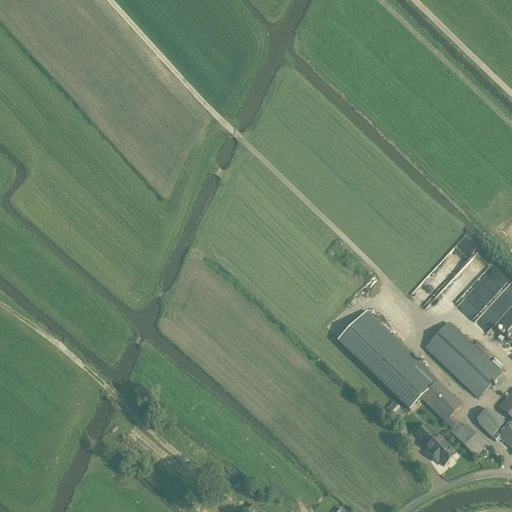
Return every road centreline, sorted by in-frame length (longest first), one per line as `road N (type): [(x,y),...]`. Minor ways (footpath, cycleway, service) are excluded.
road 1 (track): [(464,418),(465,399),(416,348),(404,299),(109,0)]
road 2 (track): [(204,511),(170,448),(52,340),(0,304)]
road 3 (track): [(511,126),(380,0)]
road 4 (track): [(511,94),(414,0)]
